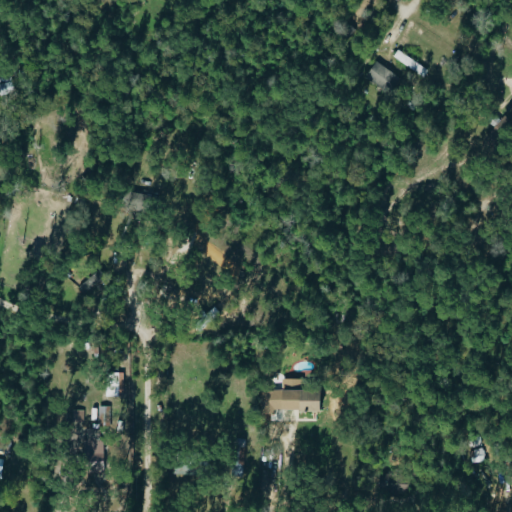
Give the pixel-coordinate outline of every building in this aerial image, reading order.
[(399,76),(379,61),(367,78),(388,92),(399,76)] [(304,390),(304,379),(282,379),(282,411),(326,411),(326,390),(304,390)] [(87,454),(105,453),(104,428),(112,428),(111,406),(99,407),(101,429),(86,430),(87,454)] [(205,476),(207,466),(183,462),(181,472),(205,476)] [(380,491),(409,492),(410,476),(380,475),(380,491)]
